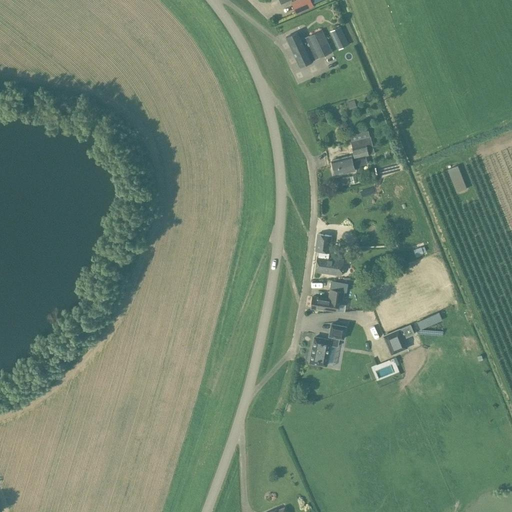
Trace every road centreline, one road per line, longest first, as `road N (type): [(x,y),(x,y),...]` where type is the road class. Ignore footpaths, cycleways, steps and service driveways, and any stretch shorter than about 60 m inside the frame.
road 1 (residential): [(247,392),(294,346),(314,202),(310,159),(263,90)]
road 2 (track): [(279,233),(212,376),(249,200)]
road 3 (unclassified): [(247,392),(281,213),(263,90)]
road 4 (unclassified): [(206,511),(247,392)]
